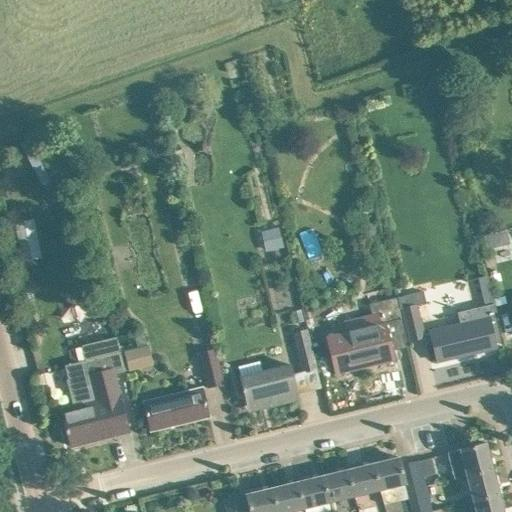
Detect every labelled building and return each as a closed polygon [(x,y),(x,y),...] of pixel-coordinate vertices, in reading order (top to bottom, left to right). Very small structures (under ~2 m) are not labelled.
[(273,223),(276,242),(296,239),(293,220),(273,223)] [(505,230),(484,236),(487,249),(508,244),(505,230)] [(494,285),(492,272),(473,274),(475,287),(494,285)] [(206,319),(216,318),(211,274),(201,275),(206,319)] [(32,296),(31,289),(23,290),(24,297),(32,296)] [(397,297),(396,297),(399,310),(402,309),(410,342),(424,338),(416,306),(427,303),(424,290),(397,297)] [(399,310),(396,297),(369,304),(372,317),(358,320),(360,329),(326,338),(332,359),(330,360),(330,362),(332,362),(335,374),(336,374),(335,367),(377,357),(379,364),(394,360),(391,351),(407,347),(399,310)] [(459,325),(430,332),(432,342),(437,362),(462,356),(462,353),(481,348),(482,351),(496,348),(491,328),(490,322),(497,320),(492,303),(483,306),(472,308),(456,313),(459,325)] [(307,323),(309,340),(321,338),(318,322),(307,323)] [(307,331),(293,334),(303,374),(316,370),(307,331)] [(123,367),(120,352),(116,336),(81,345),(85,361),(67,365),(77,405),(61,409),(62,414),(64,413),(66,420),(64,420),(70,447),(72,446),(71,443),(113,433),(114,436),(129,432),(113,370),(123,367)] [(223,385),(214,350),(215,349),(214,343),(198,346),(199,353),(198,354),(207,389),(223,385)] [(123,367),(124,371),(153,364),(148,345),(120,352),(123,367)] [(298,399),(290,366),(240,378),(243,389),(242,389),(242,391),(244,391),(247,406),(267,401),(268,407),(298,399)] [(151,431),(208,417),(201,389),(144,403),(146,413),(145,413),(146,416),(147,416),(151,431)] [(454,479),(466,476),(492,469),(486,443),(447,453),(454,479)] [(405,484),(399,457),(373,464),(379,490),(405,484)] [(422,474),(419,461),(408,463),(414,489),(426,486),(422,474)] [(373,464),(347,470),(354,497),(379,490),(373,464)] [(473,501),(499,494),(492,469),(466,476),(473,501)] [(321,476),(328,503),(354,497),(347,470),(321,476)] [(321,476),(297,482),(303,509),(328,503),(321,476)] [(290,511),(292,511),(303,509),(297,482),(272,488),(277,511),(290,511)] [(414,489),(419,511),(430,511),(442,509),(442,508),(433,510),(426,487),(426,486),(414,489)] [(277,511),(272,488),(246,494),(249,511),(277,511)] [(503,511),(499,494),(473,501),(475,511),(503,511)] [(225,499),(227,511),(243,511),(240,495),(225,499)]
